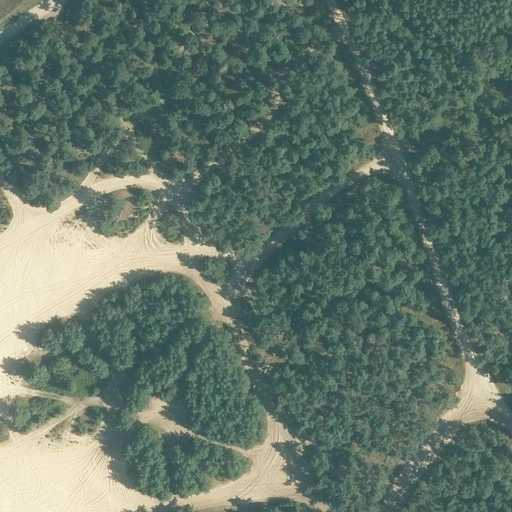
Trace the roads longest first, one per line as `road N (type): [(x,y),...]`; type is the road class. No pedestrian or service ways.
road 1 (track): [(511,423),(443,301),(405,177),(328,0)]
road 2 (unknown): [(341,27),(272,79),(255,125),(175,190)]
road 3 (track): [(389,511),(418,455),(487,386)]
